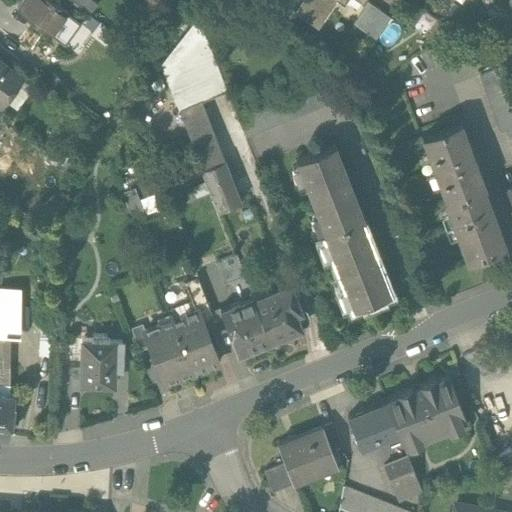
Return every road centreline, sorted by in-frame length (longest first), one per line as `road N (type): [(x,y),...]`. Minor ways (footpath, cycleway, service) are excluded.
road 1 (residential): [(215,422),(511,296)]
road 2 (residential): [(0,461),(119,450),(215,422)]
